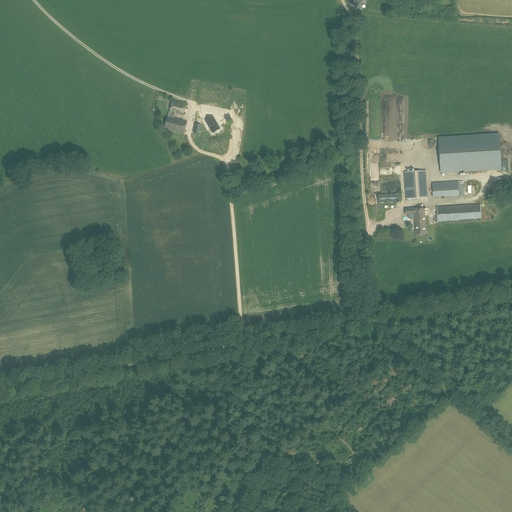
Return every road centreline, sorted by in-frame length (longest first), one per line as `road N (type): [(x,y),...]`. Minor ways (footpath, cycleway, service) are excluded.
road 1 (unclassified): [(0,387),(511,295)]
road 2 (track): [(373,320),(356,29),(342,0)]
